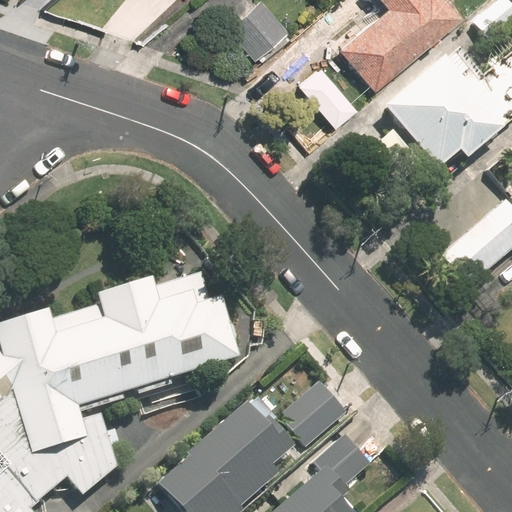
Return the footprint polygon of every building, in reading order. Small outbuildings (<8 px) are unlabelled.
[(281,34),(251,0),(250,0),(219,27),(250,62),(281,34)] [(330,49),(367,90),(451,15),(437,0),(367,0),(376,9),(330,49)] [(511,17),(497,0),(495,0),(465,26),(480,45),(511,18),(511,17)] [(449,47),(373,111),(426,175),(448,156),(454,163),(491,132),(482,121),(494,110),(480,93),(485,89),(449,47)] [(511,245),(511,221),(495,201),(432,256),(462,289),(511,245)] [(54,477),(70,498),(106,468),(89,413),(132,399),(137,416),(198,397),(189,368),(226,357),(200,273),(134,294),(131,282),(80,297),(83,305),(31,321),(28,310),(0,318),(0,511),(22,511),(18,507),(54,477)] [(311,383),(273,417),(301,448),(339,414),(311,383)] [(258,389),(146,483),(171,511),(237,511),(232,506),(272,472),(263,461),(282,446),(259,419),(273,408),(258,389)] [(343,511),(328,495),(361,465),(333,434),(305,461),(312,469),(265,511),(343,511)]
